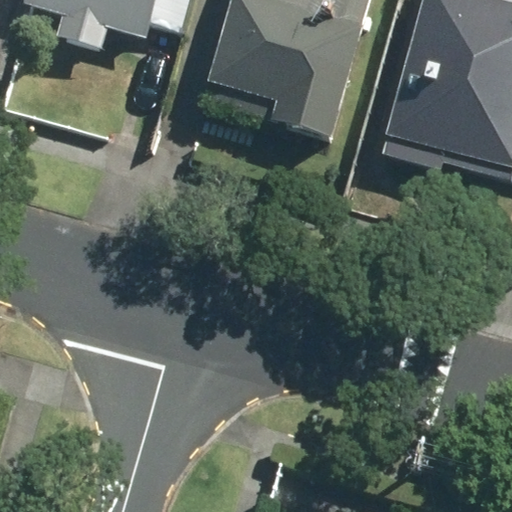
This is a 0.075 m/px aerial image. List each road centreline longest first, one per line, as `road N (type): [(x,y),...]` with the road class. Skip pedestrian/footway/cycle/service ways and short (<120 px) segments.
road 1 (residential): [(177,307),(511,400)]
road 2 (residential): [(177,307),(124,511)]
road 3 (residential): [(0,255),(177,307)]
